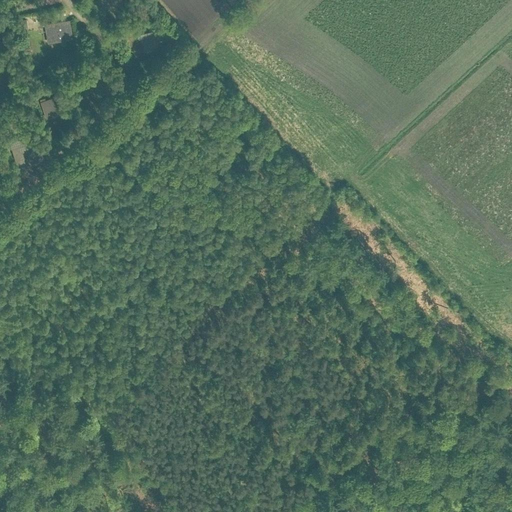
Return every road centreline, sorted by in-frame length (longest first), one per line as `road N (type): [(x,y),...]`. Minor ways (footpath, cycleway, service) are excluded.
road 1 (track): [(511,363),(308,267),(83,133)]
road 2 (track): [(287,511),(400,420),(511,382)]
